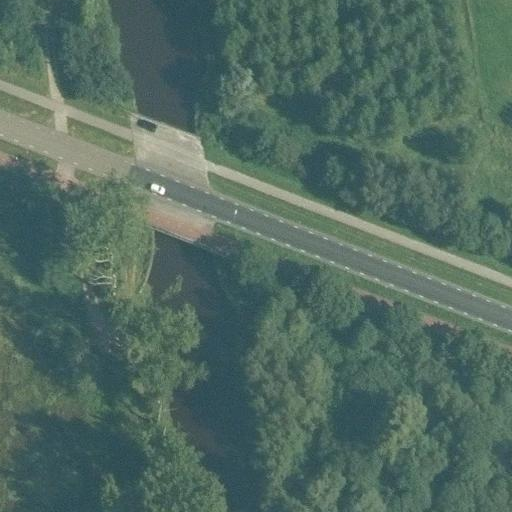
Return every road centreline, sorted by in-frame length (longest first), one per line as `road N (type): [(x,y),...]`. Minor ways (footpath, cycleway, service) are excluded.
road 1 (secondary): [(511,320),(67,150)]
road 2 (track): [(71,186),(90,302),(125,365),(138,511)]
